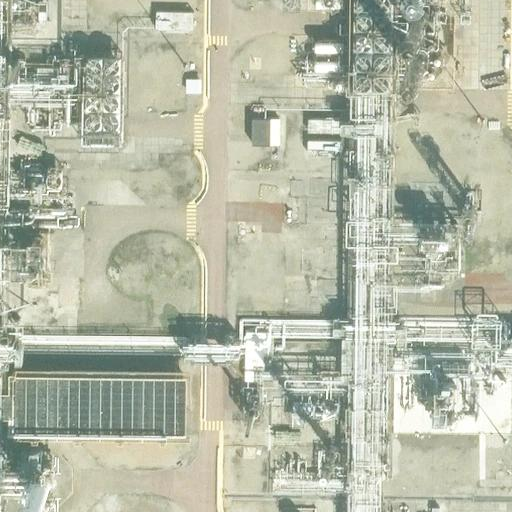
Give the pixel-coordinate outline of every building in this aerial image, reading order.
[(161,30),(195,28),(194,7),(159,9),(161,30)] [(416,23),(417,21),(418,20),(418,18),(418,17),(418,15),(417,14),(416,13),(415,12),(414,11),(413,10),(411,10),(409,10),(408,10),(406,10),(405,11),(404,13),(403,14),(402,16),(402,17),(402,19),(402,21),(403,22),(404,23),(405,24),(406,25),(408,26),(409,26),(411,26),(412,26),(414,25),(415,24),(416,23)] [(321,34),(321,44),(344,44),(344,34),(321,34)] [(415,60),(417,58),(417,57),(417,55),(417,53),(417,52),(416,51),(416,49),(415,48),(413,47),(412,47),(410,46),(408,46),(407,47),(406,47),(404,48),(403,49),(402,51),(401,52),(401,54),(401,56),(401,57),(402,59),(403,60),(404,61),(406,62),(407,62),(409,63),(410,63),(412,62),(413,61),(414,61),(415,60)] [(320,63),(343,66),(345,54),(321,51),(320,63)] [(331,99),(350,104),(353,92),(335,87),(331,99)] [(256,113),(256,140),(285,141),(286,114),(256,113)] [(312,114),(312,130),(347,130),(347,114),(312,114)] [(24,473),(48,474),(49,454),(25,453),(24,473)] [(42,490),(43,488),(44,487),(44,485),(44,483),(43,482),(43,481),(42,480),(41,478),(40,478),(38,477),(37,476),(35,476),(33,477),(32,477),(31,478),(29,479),(28,481),(28,482),(28,484),(28,486),(28,487),(29,489),(30,490),(31,491),(32,492),(34,492),(35,493),(37,493),(38,492),(40,492),(41,491),(42,490)] [(369,482),(368,496),(380,497),(381,483),(369,482)]
